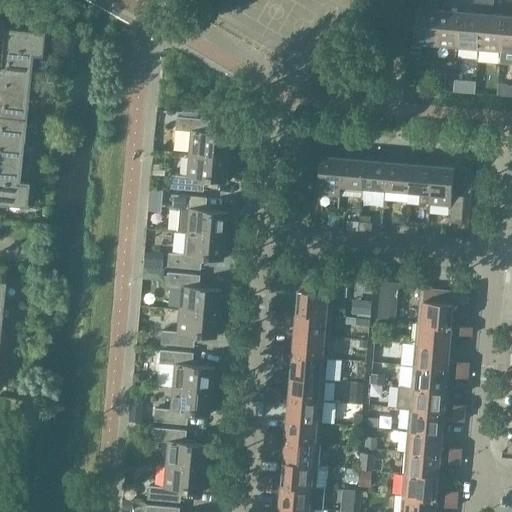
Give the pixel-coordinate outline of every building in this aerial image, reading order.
[(423,45),(437,47),(440,10),(417,8),(415,37),(411,36),(409,56),(422,57),(423,45)] [(437,47),(458,48),(461,12),(440,10),(437,47)] [(483,14),(461,12),(458,48),(480,50),(483,14)] [(501,52),(504,16),(483,14),(480,50),(501,52)] [(501,52),(511,53),(511,16),(504,16),(501,52)] [(0,204),(26,207),(28,183),(19,182),(32,56),(41,57),(44,32),(0,27),(0,204)] [(192,132),(190,154),(230,158),(230,155),(234,151),(235,143),(231,139),(232,134),(205,132),(206,120),(178,117),(177,131),(192,132)] [(230,158),(190,154),(188,177),(173,175),(171,189),(200,191),(201,179),(228,182),(228,177),(232,173),(233,165),(230,161),(230,158)] [(341,186),(363,188),(366,155),(350,154),(350,159),(343,158),(340,186),(341,186)] [(363,188),(386,190),(388,162),(381,161),(382,157),(366,155),(363,188)] [(340,197),(341,186),(340,186),(343,158),(322,156),(320,184),(308,183),(305,211),(318,212),(319,195),(340,197)] [(386,190),(409,192),(412,159),(396,158),(396,163),(388,162),(386,190)] [(412,159),(409,192),(431,194),(432,194),(434,166),(427,165),(427,161),(412,159)] [(432,194),(431,194),(430,205),(451,206),(450,223),(462,224),(464,197),(452,196),(455,168),(434,166),(432,194)] [(189,210),(187,232),(227,236),(227,233),(231,229),(232,221),(229,217),(229,212),(202,210),(204,198),(175,195),(174,209),(189,210)] [(347,230),(360,231),(361,219),(348,218),(347,230)] [(361,219),(360,231),(372,232),(373,220),(361,219)] [(393,234),(405,235),(406,223),(394,222),(393,234)] [(406,223),(405,235),(418,236),(419,224),(406,223)] [(227,236),(187,232),(185,255),(170,253),(169,267),(197,269),(198,257),(225,260),(225,255),(229,251),(230,243),(227,239),(227,236)] [(182,288),(180,310),(220,313),(221,310),(225,307),(225,299),(222,295),(222,290),(196,287),(197,275),(168,273),(167,286),(182,288)] [(297,312),(332,315),(335,281),(286,277),(285,289),(299,290),(297,312)] [(420,289),(417,323),(452,326),(454,304),(468,305),(469,293),(420,289)] [(220,313),(180,310),(178,332),(163,331),(162,344),(191,347),(192,335),(218,337),(219,332),(223,329),(223,321),(220,317),(220,313)] [(277,311),(277,319),(288,320),(288,312),(277,311)] [(295,334),(330,337),(332,315),(297,312),(295,334)] [(417,323),(415,345),(451,348),(452,326),(417,323)] [(461,335),(472,336),(472,328),(461,327),(461,335)] [(293,355),(328,359),(330,337),(295,334),(293,355)] [(415,345),(414,366),(458,370),(458,362),(449,360),(451,348),(415,345)] [(274,346),(273,354),(284,355),(285,347),(274,346)] [(176,365),(174,387),(214,391),(214,387),(218,384),(218,376),(215,372),(216,367),(189,365),(190,353),(161,350),(160,364),(176,365)] [(284,355),(273,354),(273,361),(284,362),(284,355)] [(328,359),(293,355),(291,377),(327,380),(328,359)] [(458,370),(469,371),(469,363),(458,362),(458,370)] [(457,378),(458,370),(414,366),(412,388),(447,391),(448,379),(457,378)] [(458,370),(457,378),(468,379),(469,371),(458,370)] [(290,398),(325,402),(327,380),(291,377),(290,398)] [(214,391),(174,387),(172,410),(156,408),(155,422),(184,424),(185,412),(211,415),(212,410),(216,406),(217,398),(213,394),(214,391)] [(454,413),(454,405),(446,403),(447,391),(412,388),(400,387),(398,408),(410,409),(445,412),(454,413)] [(270,389),(270,397),(281,398),(281,390),(270,389)] [(281,398),(270,397),(269,405),(280,406),(281,398)] [(290,398),(288,420),(323,423),(325,403),(290,398)] [(454,413),(465,414),(465,406),(454,405),(454,413)] [(410,409),(408,431),(443,434),(445,412),(410,409)] [(465,414),(454,413),(453,421),(464,422),(465,414)] [(288,420),(286,442),(321,445),(323,423),(288,420)] [(169,442),(167,465),(207,468),(207,465),(211,462),(212,454),(208,450),(209,445),(182,442),(183,430),(155,428),(153,441),(169,442)] [(408,431),(406,452),(441,455),(443,434),(408,431)] [(267,432),(266,440),(277,441),(278,433),(267,432)] [(277,441),(266,440),(265,448),(276,449),(277,441)] [(321,445),(286,442),(284,463),(319,466),(321,445)] [(450,456),(461,457),(462,449),(451,448),(450,456)] [(406,452),(404,474),(439,477),(441,455),(406,452)] [(449,464),(460,465),(461,457),(450,456),(449,464)] [(274,476),(273,484),(317,488),(319,466),(284,463),(283,475),(274,476)] [(207,468),(167,465),(165,487),(150,486),(148,499),(177,502),(178,490),(205,492),(205,487),(209,484),(210,476),(206,472),(207,468)] [(404,474),(402,495),(437,498),(439,477),(404,474)] [(273,484),(274,476),(263,475),(262,483),(273,484)] [(272,492),(273,484),(262,483),(261,491),(272,492)] [(280,506),(315,509),(317,488),(273,484),(272,492),(281,494),(280,506)] [(447,491),(446,499),(457,500),(458,492),(447,491)] [(402,495),(400,511),(436,511),(437,498),(402,495)] [(446,507),(457,508),(457,500),(446,499),(446,507)]
